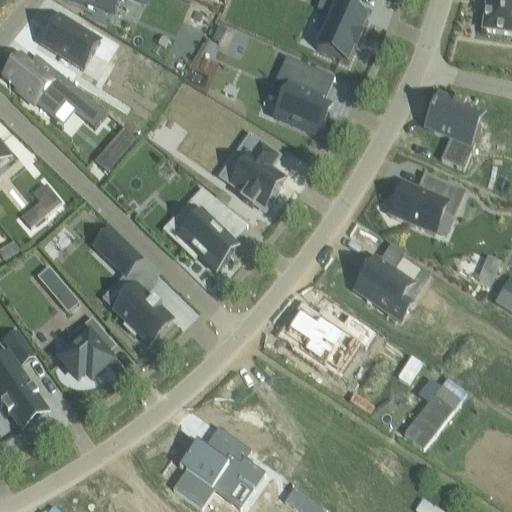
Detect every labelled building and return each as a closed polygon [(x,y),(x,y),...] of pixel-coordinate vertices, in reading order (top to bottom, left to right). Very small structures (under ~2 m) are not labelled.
[(72,0),(72,1),(87,8),(88,5),(112,15),(118,0),(130,0),(131,0),(130,0),(72,0)] [(332,18),(317,52),(348,66),(355,51),(356,51),(362,37),(361,37),(367,22),(347,13),(352,0),(322,0),(317,11),(332,18)] [(511,0),(487,0),(483,33),(511,37),(511,0)] [(60,19),(43,48),(83,73),(101,44),(60,19)] [(21,61),(6,79),(20,91),(18,93),(35,107),(37,104),(55,119),(66,105),(96,129),(94,131),(95,132),(107,117),(37,59),(36,60),(38,61),(31,69),(21,61)] [(282,106),(275,121),(319,140),(323,130),(324,131),(330,118),(329,117),(331,112),(323,109),(305,101),(316,73),(287,61),(279,79),(292,84),(282,106)] [(431,118),(426,131),(449,140),(439,163),(463,172),(480,131),(476,130),(481,116),(464,109),(465,105),(464,105),(464,106),(455,102),(456,101),(454,101),(453,104),(440,99),(434,112),(433,111),(430,118),(431,118)] [(247,165),(233,185),(248,195),(243,202),(254,209),(258,202),(269,210),(280,196),(277,194),(285,182),(272,172),(281,159),(251,138),(238,158),(247,165)] [(403,186),(390,218),(435,237),(444,218),(454,222),(465,195),(425,178),(420,188),(418,193),(403,186)] [(46,187),(34,198),(41,206),(50,217),(62,206),(46,187)] [(201,218),(175,244),(194,263),(199,259),(216,276),(231,261),(228,258),(236,250),(231,246),(214,230),(230,214),(203,193),(189,207),(201,218)] [(85,206),(39,246),(87,301),(96,293),(86,282),(97,273),(75,248),(102,225),(85,206)] [(112,234),(95,251),(126,280),(142,264),(112,234)] [(14,247),(0,255),(5,264),(19,255),(14,247)] [(376,263),(356,294),(401,324),(413,306),(405,301),(423,274),(403,260),(393,274),(376,263)] [(49,271),(38,281),(56,303),(57,302),(59,304),(62,301),(60,300),(68,293),(49,271)] [(511,282),(496,306),(511,315),(511,282)] [(138,290),(114,314),(126,326),(124,329),(135,340),(137,337),(149,348),(173,324),(160,312),(162,310),(161,309),(159,311),(153,305),(155,303),(154,302),(152,304),(138,290)] [(302,316),(285,341),(297,349),(295,353),(319,369),(321,365),(331,372),(350,344),(360,350),(369,336),(343,318),(335,332),(317,320),(314,325),(302,316)] [(71,355),(62,363),(79,383),(88,375),(93,381),(111,365),(105,359),(116,349),(92,322),(63,347),(71,355)] [(18,335),(5,344),(22,369),(35,360),(18,335)] [(18,370),(0,382),(0,400),(3,405),(1,407),(2,407),(4,406),(10,416),(8,417),(9,418),(11,417),(22,433),(48,415),(37,398),(39,397),(38,396),(36,398),(31,391),(33,389),(33,388),(31,390),(18,370)] [(442,390),(404,438),(424,453),(462,405),(442,390)] [(263,396),(244,425),(291,455),(299,442),(312,450),(324,432),(340,442),(351,425),(310,398),(300,413),(282,401),(278,406),(263,396)] [(175,490),(173,493),(200,511),(202,511),(204,511),(200,509),(212,492),(227,502),(237,488),(250,498),(252,496),(251,495),(263,478),(264,479),(266,477),(244,462),(249,455),(251,456),(252,455),(219,431),(217,433),(218,434),(219,433),(238,446),(223,466),(202,450),(191,464),(186,461),(180,470),(188,476),(177,492),(175,490)] [(291,488),(281,503),(294,511),(295,511),(296,511),(297,511),(316,511),(319,508),(291,488)] [(147,511),(136,503),(129,511),(147,511)] [(438,511),(424,503),(418,511),(438,511)]
